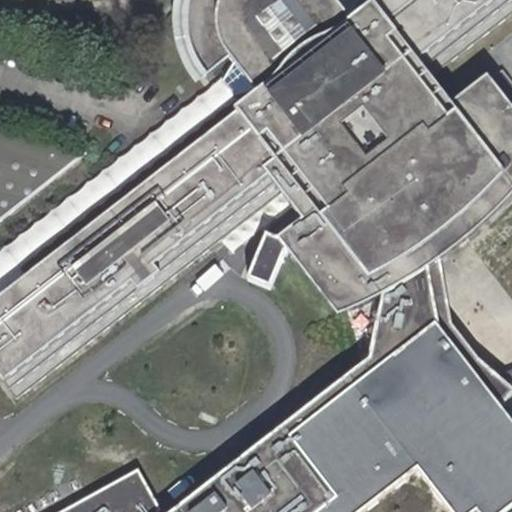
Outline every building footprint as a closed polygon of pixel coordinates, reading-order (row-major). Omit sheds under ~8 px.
[(511,200),(511,107),(490,79),(454,105),(444,114),(415,75),(425,67),(433,76),(511,14),(511,0),(380,0),(355,19),(352,15),(361,2),(359,0),(192,0),(189,24),(193,48),(208,76),(231,59),(235,64),(226,80),(227,83),(235,94),(236,96),(255,91),(259,96),(0,293),(0,375),(17,397),(294,183),(287,174),(297,166),(328,205),(317,214),(281,240),(341,316),(388,294),(439,264),(455,253),(511,200)] [(433,76),(425,67),(415,75),(444,114),(454,105),(433,76)] [(0,275),(235,94),(227,83),(0,258),(0,275)] [(0,223),(96,149),(38,126),(0,114),(0,223)] [(297,166),(287,174),(294,183),(317,214),(328,205),(297,166)] [(18,262),(0,276),(0,292),(26,273),(18,262)] [(511,377),(504,371),(449,324),(439,264),(388,294),(375,386),(258,449),(178,511),(168,511),(166,509),(170,506),(148,466),(63,511),(511,511),(511,406),(509,403),(511,400),(511,377)]
